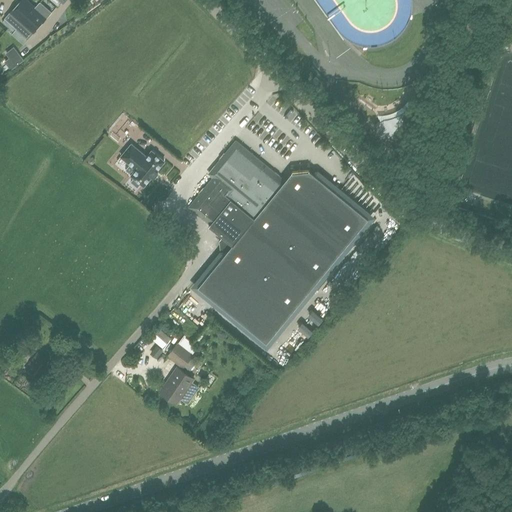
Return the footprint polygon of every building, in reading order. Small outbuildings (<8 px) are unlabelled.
[(21,22),(34,8),(25,0),(21,0),(10,12),(21,22)] [(34,8),(21,22),(33,32),(46,17),(34,8)] [(9,58),(5,61),(11,69),(23,60),(13,47),(6,53),(9,58)] [(419,100),(431,103),(437,84),(426,80),(425,81),(419,100)] [(418,102),(408,107),(405,110),(399,114),(392,117),(385,119),(384,119),(375,124),(381,135),(413,146),(424,114),(418,102)] [(189,206),(209,223),(208,224),(222,236),(219,240),(220,250),(224,253),(197,285),(266,342),(368,217),(309,169),(309,168),(291,170),(291,171),(284,180),(236,140),(225,153),(224,152),(219,158),(220,159),(209,173),(213,177),(204,188),(203,187),(198,192),(200,193),(189,206)] [(156,170),(164,160),(151,150),(146,156),(131,143),(121,156),(136,169),(131,175),(134,177),(131,181),(137,187),(140,183),(143,185),(151,176),(153,177),(158,172),(156,170)] [(162,346),(170,337),(158,327),(150,335),(162,346)] [(182,366),(192,354),(177,343),(168,355),(182,366)] [(49,357),(60,367),(66,360),(55,350),(49,357)] [(38,352),(25,369),(39,379),(52,363),(38,352)] [(160,363),(157,368),(166,372),(168,367),(160,363)] [(167,381),(168,382),(161,392),(176,403),(193,378),(177,366),(167,381)] [(43,386),(38,382),(33,388),(38,392),(43,386)]
